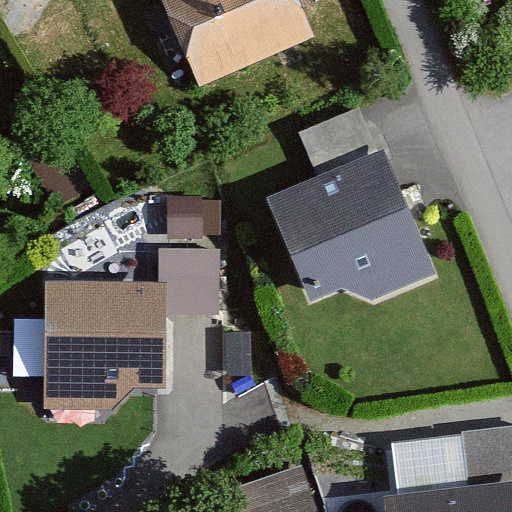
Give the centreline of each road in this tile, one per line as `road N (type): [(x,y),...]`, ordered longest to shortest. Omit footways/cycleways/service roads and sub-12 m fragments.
road 1 (residential): [(511,257),(400,0)]
road 2 (unknown): [(189,401),(180,457),(125,511)]
